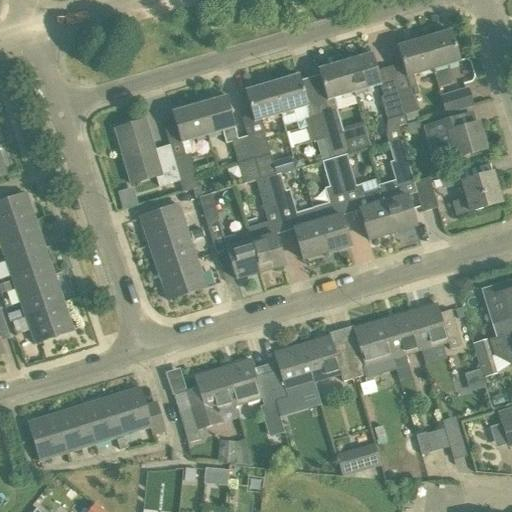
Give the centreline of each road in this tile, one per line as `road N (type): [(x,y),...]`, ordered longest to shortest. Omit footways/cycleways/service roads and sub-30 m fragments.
road 1 (residential): [(61,110),(456,0)]
road 2 (residential): [(143,350),(511,242)]
road 3 (residential): [(143,350),(61,110)]
road 4 (residential): [(0,396),(143,350)]
